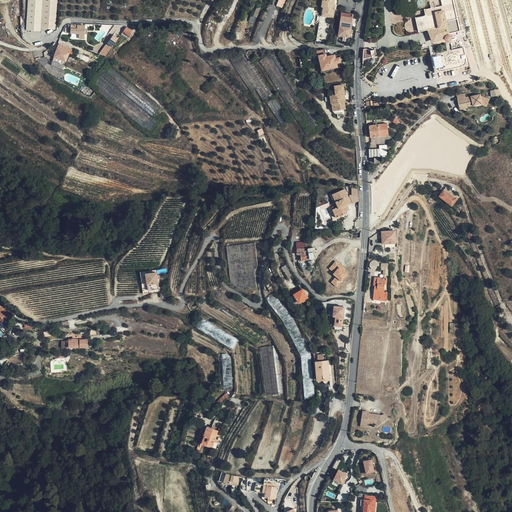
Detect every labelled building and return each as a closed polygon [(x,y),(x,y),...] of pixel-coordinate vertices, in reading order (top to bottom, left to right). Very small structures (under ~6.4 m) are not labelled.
[(40,34),(42,0),(28,0),(26,35),(40,36),(40,34)] [(57,0),(42,0),(40,34),(52,35),(52,30),(56,30),(57,0)] [(334,0),(324,0),(325,1),(326,1),(325,9),(323,9),(322,15),(333,17),(334,10),(332,10),(333,6),(334,6),(334,0)] [(439,0),(442,12),(416,18),(419,32),(430,29),(434,41),(444,37),(446,40),(448,41),(449,41),(451,41),(452,40),(452,39),(452,37),(450,36),(450,35),(461,32),(453,0),(439,0)] [(350,37),(353,15),(342,13),(341,17),(339,16),(338,23),(340,23),(338,36),(350,37)] [(325,42),(330,18),(321,16),(317,41),(325,42)] [(419,32),(416,18),(410,19),(408,21),(406,24),(406,27),(406,28),(407,31),(410,33),(412,33),(413,33),(419,32)] [(113,33),(120,38),(121,36),(127,27),(122,24),(119,29),(117,28),(113,33)] [(84,39),(85,29),(81,29),(82,27),(78,26),(77,29),(65,28),(65,33),(79,34),(79,39),(84,39)] [(127,27),(121,36),(127,39),(132,31),(127,27)] [(430,29),(419,32),(423,49),(431,47),(432,55),(453,50),(452,40),(451,41),(449,41),(448,41),(446,40),(444,37),(434,41),(430,29)] [(465,47),(432,55),(437,73),(470,65),(465,47)] [(363,58),(370,57),(372,57),(372,55),(376,54),(376,50),(371,51),(366,48),(364,49),(363,58)] [(61,65),(59,69),(64,71),(72,53),(60,49),(54,62),(61,65)] [(337,67),(336,64),(341,63),(340,58),(335,59),(334,56),(326,58),(324,50),(316,52),(317,57),(318,57),(322,71),(337,67)] [(321,129),(274,53),(261,62),(308,138),(321,129)] [(274,96),(253,65),(252,66),(249,62),(248,63),(243,57),(231,61),(252,93),(256,91),(265,102),(274,96)] [(363,58),(363,64),(364,64),(364,68),(374,65),(370,57),(363,58)] [(308,67),(306,58),(299,59),(301,68),(308,67)] [(100,72),(154,117),(161,108),(107,64),(100,72)] [(99,88),(98,89),(145,128),(146,127),(151,130),(152,129),(156,132),(162,123),(154,117),(100,72),(92,82),(99,88)] [(347,105),(345,88),(335,89),(336,98),(330,98),(332,108),(334,117),(335,118),(339,117),(340,120),(348,118),(346,105),(347,105)] [(490,101),(481,97),(481,94),(472,96),(472,97),(468,98),(467,96),(459,97),(461,109),(483,105),(487,107),(490,101)] [(290,121),(275,99),(267,104),(282,126),(290,121)] [(389,135),(388,123),(370,124),(371,137),(389,135)] [(381,157),(380,149),(370,149),(370,157),(381,157)] [(457,200),(444,190),(439,196),(452,206),(457,200)] [(344,191),(332,197),(340,212),(337,213),(339,218),(348,214),(347,211),(344,206),(347,205),(352,202),(350,198),(348,199),(344,191)] [(340,212),(332,197),(329,198),(333,206),(331,207),(337,219),(339,218),(337,213),(340,212)] [(333,237),(325,231),(322,235),(329,241),(333,237)] [(396,242),(395,231),(383,232),(383,243),(396,242)] [(305,254),(304,248),(304,240),(301,240),(301,243),(296,243),(296,249),(297,249),(297,255),(300,256),(301,260),(299,260),(300,261),(314,259),(313,253),(316,253),(315,248),(308,249),(309,253),(305,254)] [(256,272),(258,264),(256,243),(227,247),(231,284),(237,288),(244,289),(257,288),(256,272)] [(350,273),(336,260),(329,268),(337,275),(331,281),(337,287),(350,273)] [(294,276),(287,264),(281,268),(289,280),(294,276)] [(148,273),(158,272),(158,269),(142,271),(144,293),(160,291),(160,288),(149,289),(148,273)] [(158,272),(148,273),(149,289),(160,288),(158,272)] [(387,301),(388,292),(385,292),(385,284),(387,284),(388,279),(378,278),(377,285),(375,285),(374,299),(387,301)] [(295,295),(297,299),(299,303),(302,301),(308,298),(303,290),(300,292),(298,290),(295,292),(296,294),(295,295)] [(290,317),(274,295),(268,299),(267,303),(283,322),(290,317)] [(343,326),(345,306),(335,305),(334,316),(336,316),(335,325),(343,326)] [(238,340),(203,318),(197,329),(232,350),(238,340)] [(283,323),(290,336),(298,332),(291,319),(283,323)] [(301,357),(307,354),(310,354),(298,332),(290,336),(301,357)] [(283,395),(279,358),(274,347),(261,348),(266,397),(283,395)] [(226,353),(222,353),(224,389),(233,389),(231,356),(226,353)] [(301,357),(298,358),(304,398),(313,396),(307,354),(301,357)] [(327,380),(324,358),(311,360),(314,379),(322,378),(322,380),(327,380)] [(222,403),(230,396),(227,393),(219,399),(222,403)] [(370,412),(364,411),(362,423),(368,424),(368,422),(371,422),(376,423),(378,426),(386,421),(382,416),(370,413),(370,412)] [(213,447),(215,441),(217,438),(219,430),(208,426),(205,436),(206,436),(203,443),(213,447)] [(375,471),(373,458),(364,460),(367,473),(375,471)] [(339,469),(334,479),(343,483),(348,473),(339,469)] [(239,481),(240,476),(226,473),(225,480),(236,483),(236,480),(239,481)] [(278,486),(267,485),(266,492),(265,497),(276,498),(278,486)] [(375,511),(377,496),(365,495),(364,498),(361,498),(360,505),(361,505),(363,505),(363,509),(362,511),(375,511)]
